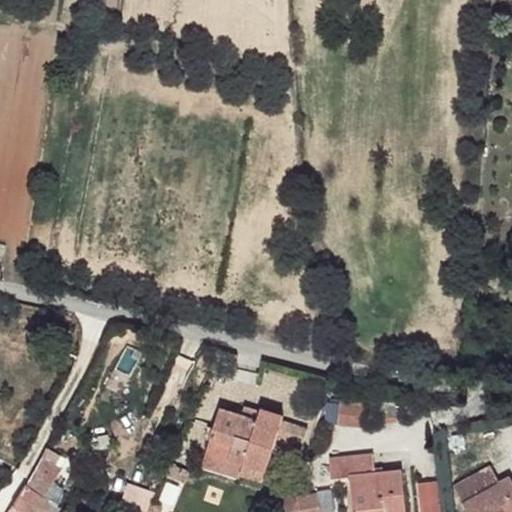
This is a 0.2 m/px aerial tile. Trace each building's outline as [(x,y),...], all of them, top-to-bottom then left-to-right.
[(356,422),(360,398),(340,395),(337,419),(356,422)] [(221,417),(211,461),(249,471),(248,479),(268,484),(276,453),(283,425),(284,422),(262,415),(259,426),(221,417)] [(283,425),(276,453),(304,459),(311,431),(283,425)] [(111,447),(110,455),(119,456),(120,448),(111,447)] [(375,456),(331,462),(335,481),(351,478),(354,511),(403,511),(411,510),(405,473),(379,476),(375,456)] [(42,474),(26,502),(42,511),(55,511),(58,508),(51,502),(62,484),(56,478),(60,471),(49,463),(42,474)] [(489,473),(453,494),(463,511),(511,511),(511,487),(509,482),(499,488),(489,473)] [(423,482),(425,502),(443,499),(440,479),(423,482)] [(290,511),(322,511),(317,490),(287,497),(290,511)] [(444,511),(443,499),(425,502),(426,511),(444,511)] [(42,511),(26,502),(20,511),(42,511)]
